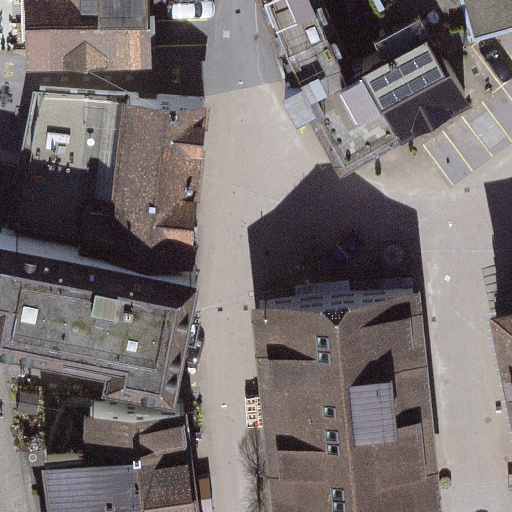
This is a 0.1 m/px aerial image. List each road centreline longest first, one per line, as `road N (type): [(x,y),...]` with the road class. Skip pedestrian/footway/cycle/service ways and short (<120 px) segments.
road 1 (residential): [(449,208),(496,511)]
road 2 (residential): [(240,511),(226,393),(232,215)]
road 3 (residential): [(232,215),(449,208)]
road 4 (residential): [(232,215),(234,0)]
